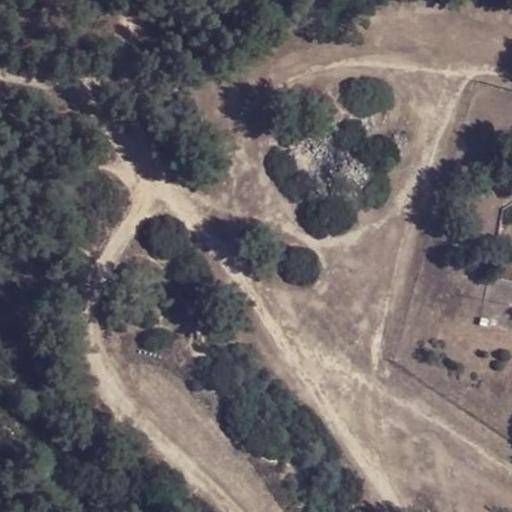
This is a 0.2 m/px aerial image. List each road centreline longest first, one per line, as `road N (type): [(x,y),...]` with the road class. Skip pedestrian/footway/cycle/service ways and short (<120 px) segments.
road 1 (track): [(140,164),(243,284),(396,511)]
road 2 (track): [(140,164),(139,199),(90,300),(92,355),(119,412),(232,511)]
road 3 (track): [(0,74),(57,87),(100,110),(140,164)]
